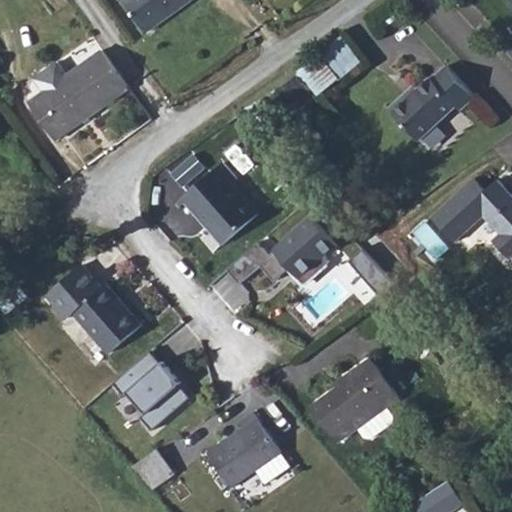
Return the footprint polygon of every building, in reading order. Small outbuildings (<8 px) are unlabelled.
[(124,0),(148,34),(194,0),(124,0)] [(301,109),(361,61),(341,36),(281,85),(301,109)] [(43,94),(29,103),(54,141),(129,90),(104,52),(68,77),(58,63),(34,79),(43,94)] [(485,90),(457,61),(440,77),(438,74),(428,83),(424,79),(400,102),(431,135),(465,102),(469,106),(485,90)] [(243,172),(229,157),(188,192),(228,238),(264,207),(237,177),(243,172)] [(486,171),(444,209),(468,235),(497,208),(511,224),(511,226),(506,233),(511,239),(511,173),(510,171),(498,183),(486,171)] [(279,249),(303,276),(340,244),(313,213),(276,246),(279,249)] [(278,279),(293,266),(279,249),(273,254),(262,239),(230,267),(244,281),(264,264),(278,279)] [(84,304),(119,346),(153,318),(119,277),(113,281),(93,258),(59,286),(78,309),(84,304)] [(457,297),(440,312),(455,329),(472,314),(457,297)] [(145,415),(156,427),(194,394),(154,349),(117,381),(127,395),(130,392),(148,412),(145,415)] [(356,375),(321,397),(348,433),(369,419),(376,430),(382,432),(406,416),(406,407),(399,398),(413,390),(385,349),(353,370),(356,375)] [(256,419),(218,446),(243,482),(270,463),(295,446),(265,405),(252,414),(256,419)] [(135,466),(152,487),(182,463),(165,442),(135,466)] [(295,446),(270,463),(279,476),(304,459),(295,446)]
